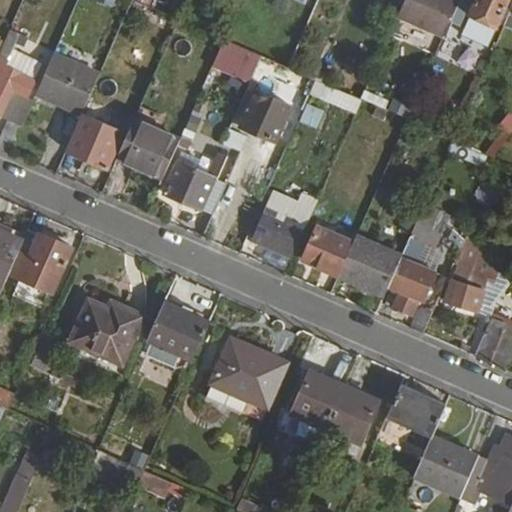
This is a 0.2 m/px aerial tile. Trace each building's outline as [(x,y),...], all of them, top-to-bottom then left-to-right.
[(131,0),(126,13),(171,32),(177,19),(135,0),(131,0)] [(405,0),(398,18),(444,38),(453,17),(456,10),(460,0),(405,0)] [(460,0),(456,10),(497,27),(507,0),(460,0)] [(511,17),(508,15),(501,33),(511,38),(511,37),(511,17)] [(453,17),(444,38),(432,66),(441,70),(463,21),(453,17)] [(0,55),(0,115),(2,117),(13,90),(29,97),(37,80),(23,73),(26,66),(19,63),(32,34),(13,26),(0,55)] [(262,56),(225,40),(213,67),(250,84),(262,56)] [(484,46),(474,69),(483,73),(493,49),(484,46)] [(53,58),(36,94),(82,115),(98,78),(53,58)] [(310,92),(357,111),(362,100),(315,80),(310,92)] [(13,90),(2,117),(22,126),(34,99),(29,97),(13,90)] [(256,91),(241,125),(276,141),(291,106),(256,91)] [(299,125),(321,129),(324,109),(302,105),(299,125)] [(87,115),(71,152),(111,169),(123,142),(114,139),(118,129),(87,115)] [(8,121),(0,139),(0,149),(10,153),(22,127),(8,121)] [(136,122),(120,159),(165,178),(180,142),(136,122)] [(184,152),(166,194),(204,211),(228,156),(219,153),(210,174),(190,165),(193,157),(184,152)] [(268,209),(253,246),(289,261),(305,225),(268,209)] [(420,216),(410,237),(436,249),(447,224),(432,217),(431,221),(420,216)] [(321,228),(307,261),(339,276),(340,276),(355,242),(321,228)] [(0,282),(5,284),(24,242),(0,231),(0,282)] [(24,242),(5,284),(51,304),(75,249),(55,240),(52,246),(38,239),(39,236),(29,231),(24,242)] [(355,242),(340,276),(385,296),(402,257),(356,238),(355,242)] [(450,239),(441,261),(454,268),(457,261),(464,245),(450,239)] [(393,288),(401,291),(394,308),(414,316),(421,300),(429,304),(441,276),(426,270),(430,263),(418,258),(414,265),(405,261),(393,288)] [(454,268),(441,299),(443,300),(443,301),(479,313),(492,274),(457,261),(454,268)] [(88,299),(69,340),(121,362),(141,313),(121,304),(117,312),(88,299)] [(164,303),(148,341),(194,362),(211,324),(164,303)] [(420,312),(412,331),(425,336),(434,314),(426,310),(420,312)] [(493,320),(476,359),(492,366),(509,327),(493,320)] [(229,341),(226,348),(247,357),(250,350),(229,341)] [(226,348),(203,399),(243,416),(249,403),(269,411),(288,366),(250,350),(247,357),(226,348)] [(310,374),(293,414),(329,430),(346,390),(310,374)] [(405,386),(390,419),(434,438),(448,406),(405,386)] [(0,387),(0,405),(8,409),(15,394),(0,387)] [(346,390),(329,430),(362,445),(379,405),(346,390)] [(388,418),(378,443),(423,463),(433,439),(434,438),(390,419),(388,418)] [(50,441),(95,462),(101,450),(55,429),(50,441)] [(480,461),(468,487),(511,505),(511,439),(509,438),(503,452),(499,451),(492,466),(480,461)] [(480,461),(433,439),(423,463),(415,480),(461,501),(468,487),(480,461)] [(95,462),(92,468),(108,476),(117,471),(141,482),(146,470),(101,450),(95,462)] [(20,475),(11,494),(24,500),(32,480),(20,475)]
